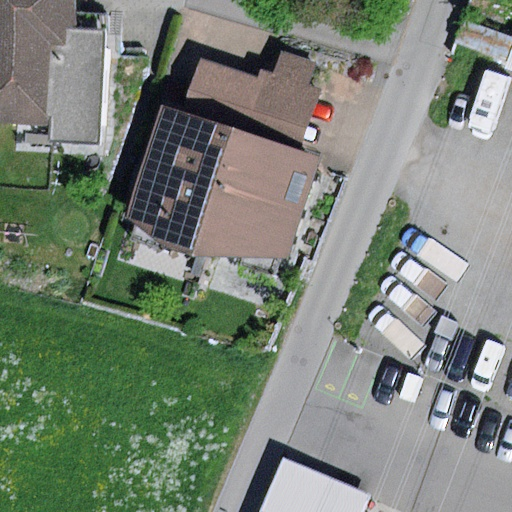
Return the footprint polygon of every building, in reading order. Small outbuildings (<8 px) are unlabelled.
[(74,0),(0,0),(0,123),(47,126),(46,143),(99,146),(104,31),(73,29),(74,0)] [(266,72),(264,80),(247,135),(302,152),(321,91),(307,87),(314,63),(281,52),(274,74),(266,72)] [(183,118),(159,111),(127,217),(163,248),(189,256),(209,257),(247,135),(264,80),(201,61),(183,118)] [(302,152),(247,135),(209,257),(288,256),(320,158),(302,152)] [(284,461),(259,511),(364,511),(369,502),(284,461)]
